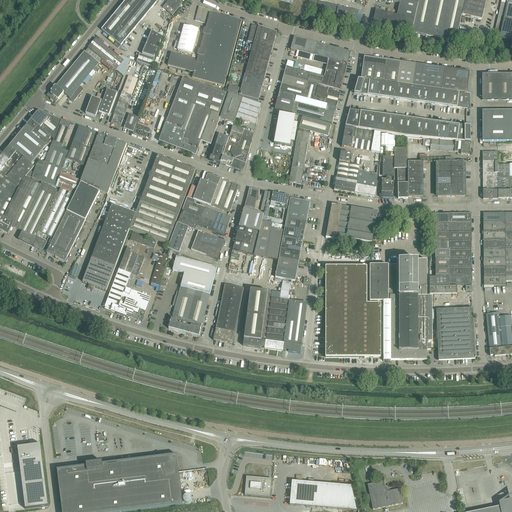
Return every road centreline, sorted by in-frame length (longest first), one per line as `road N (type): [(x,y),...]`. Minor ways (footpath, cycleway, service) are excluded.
road 1 (secondary): [(228,438),(400,453),(511,447)]
road 2 (secondary): [(0,370),(228,438)]
road 3 (unclassified): [(33,99),(245,181)]
road 4 (unclassified): [(305,366),(484,369)]
road 5 (unclassified): [(203,350),(245,181)]
road 6 (unclassified): [(305,366),(326,198)]
road 7 (unknown): [(59,278),(96,216),(134,185),(152,147)]
road 8 (unclassified): [(484,369),(475,207)]
road 9 (unclassified): [(50,300),(203,350)]
road 10 (unclassified): [(245,181),(286,29)]
road 11 (unclassified): [(326,198),(360,49)]
road 12 (unclassified): [(326,198),(475,207)]
road 13 (unclassified): [(475,207),(476,66)]
road 14 (unclassified): [(33,99),(116,0)]
